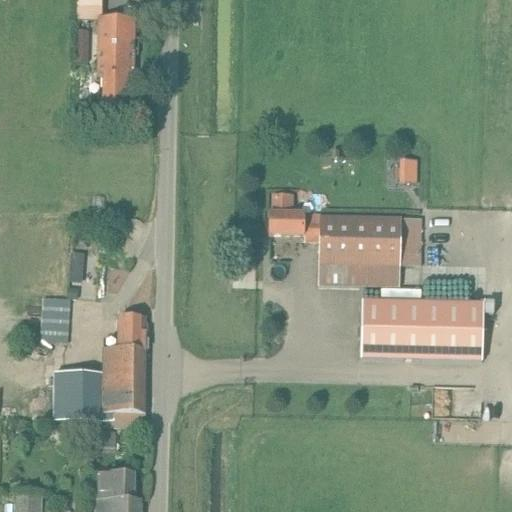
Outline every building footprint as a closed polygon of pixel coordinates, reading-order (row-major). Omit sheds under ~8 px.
[(75,0),(75,23),(99,24),(99,21),(101,21),(101,0),(75,0)] [(103,117),(127,118),(127,77),(134,78),(135,21),(101,21),(99,21),(99,24),(98,77),(103,77),(103,117)] [(75,33),(75,49),(87,50),(88,34),(75,33)] [(75,49),(75,61),(74,65),(87,65),(87,50),(75,49)] [(99,115),(74,115),(74,127),(99,127),(99,115)] [(270,216),(269,216),(269,238),(304,239),(320,240),(320,268),(400,269),(419,269),(420,222),(400,222),(400,221),(320,220),(305,219),(305,216),(292,216),(292,198),(270,198),(270,216)] [(92,204),(92,214),(96,214),(103,214),(103,199),(102,199),(92,199),(92,204)] [(83,256),(69,255),(68,284),(81,284),(81,274),(82,274),(83,256)] [(66,302),(44,301),(41,342),(45,342),(49,346),(54,346),(66,347),(69,302),(71,302),(71,303),(76,304),(77,292),(67,291),(66,302)] [(482,365),(483,307),(361,305),(360,362),(482,365)] [(101,353),(101,376),(101,425),(112,425),(112,430),(118,430),(144,430),(144,336),(144,321),(116,321),(116,353),(101,353)] [(66,376),(54,376),(54,426),(101,425),(101,376),(66,376)] [(97,433),(97,428),(72,428),(72,438),(84,438),(84,451),(115,451),(115,434),(97,433)] [(141,511),(141,503),(135,503),(135,477),(98,477),(98,497),(96,497),(95,511),(141,511)] [(15,511),(41,511),(42,499),(16,498),(15,511)]
